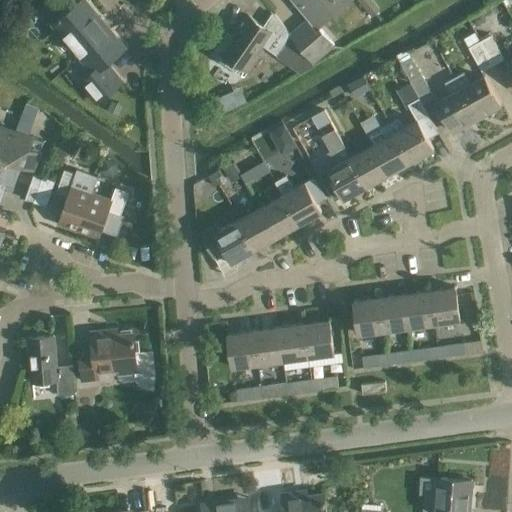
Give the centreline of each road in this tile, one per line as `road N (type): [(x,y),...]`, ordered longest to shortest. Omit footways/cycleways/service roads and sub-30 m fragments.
road 1 (unclassified): [(511,412),(196,457)]
road 2 (residential): [(184,293),(302,276),(374,246),(489,225)]
road 3 (residential): [(184,293),(166,28),(201,0)]
road 4 (residential): [(0,341),(5,326),(58,296),(139,283),(184,293)]
road 5 (unclassified): [(196,457),(18,484)]
road 6 (residential): [(196,457),(184,293)]
road 7 (residential): [(511,369),(489,225)]
